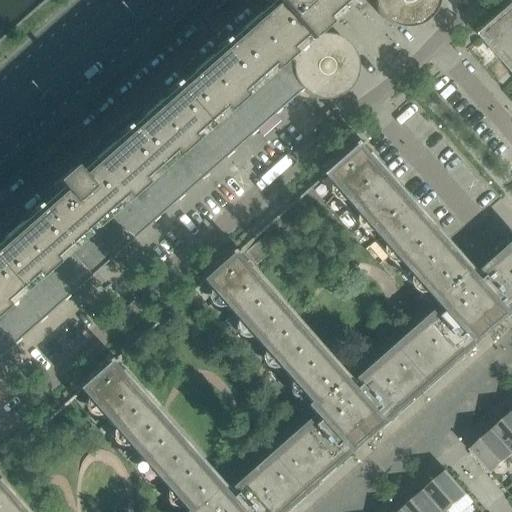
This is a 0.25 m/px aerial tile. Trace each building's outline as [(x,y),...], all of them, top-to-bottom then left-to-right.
[(0,357),(84,284),(301,91),(307,96),(313,99),(320,101),(328,101),(335,100),(341,97),(346,93),(352,87),(355,80),(357,73),(357,66),(356,59),(353,52),(349,47),(344,42),(337,38),(330,36),(326,36),(321,30),(347,7),(355,0),(373,0),(374,6),(377,13),(381,19),(386,24),(393,27),(400,29),(407,30),(414,29),(421,26),(427,22),(432,17),(436,11),(438,4),(438,0),(263,0),(271,10),(78,180),(70,171),(52,187),(60,196),(0,248),(0,357)] [(511,10),(481,37),(492,49),(498,44),(505,52),(500,58),(511,70),(511,68),(511,10)] [(225,496),(109,365),(82,390),(189,511),(20,511),(0,489),(0,511),(280,511),(353,448),(381,424),(466,348),(502,316),(511,308),(511,243),(471,279),(355,148),(319,181),(434,312),(348,388),(232,257),(205,281),(320,412),(225,496)] [(256,265),(315,212),(301,196),(271,223),(241,249),(256,265)] [(511,414),(493,431),(511,453),(511,414)] [(511,453),(493,431),(470,451),(490,475),(510,458),(511,460),(511,453)] [(448,511),(467,495),(447,472),(424,492),(441,511),(448,511)] [(441,511),(424,492),(402,511),(403,511),(441,511)]
